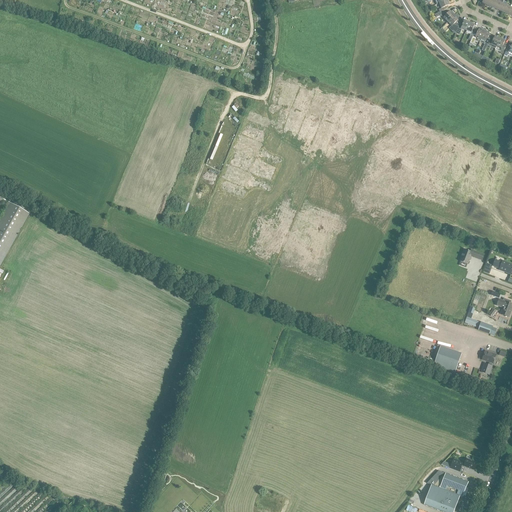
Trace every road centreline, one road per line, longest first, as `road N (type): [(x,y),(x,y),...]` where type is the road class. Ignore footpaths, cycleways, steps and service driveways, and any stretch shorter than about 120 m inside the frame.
road 1 (track): [(247,0),(251,31),(230,68),(65,0)]
road 2 (track): [(273,0),(267,95),(231,100),(191,198)]
road 3 (primary): [(511,95),(458,64),(402,0)]
road 4 (track): [(123,0),(245,46)]
